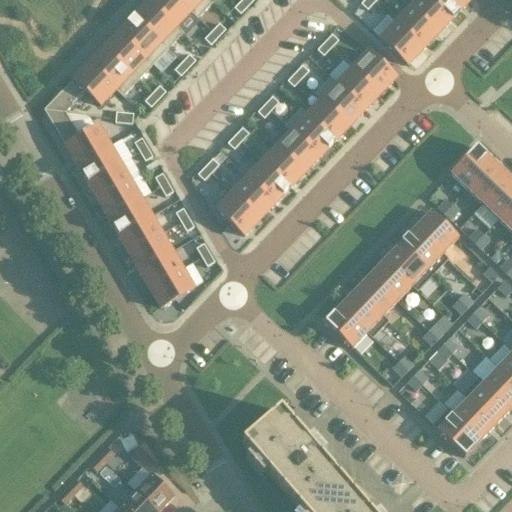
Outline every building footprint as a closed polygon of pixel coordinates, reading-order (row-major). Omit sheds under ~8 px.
[(175,0),(151,0),(148,3),(176,30),(176,29),(190,15),(190,14),(175,0)] [(206,0),(175,0),(190,14),(190,15),(197,22),(212,5),(206,0)] [(248,9),(255,2),(253,0),(244,0),(241,3),(248,9)] [(367,13),(374,5),(369,0),(366,0),(360,7),(367,13)] [(451,22),(427,0),(419,0),(409,11),(437,37),(451,22)] [(427,0),(451,22),(467,6),(460,0),(427,0)] [(148,3),(133,19),(168,52),(183,36),(176,29),(176,30),(148,3)] [(234,11),(240,17),(248,9),(241,3),(234,11)] [(409,11),(395,25),(423,52),(437,37),(409,11)] [(133,19),(118,35),(153,68),(168,52),(133,19)] [(395,25),(380,42),(407,68),(423,52),(395,25)] [(219,26),(211,34),(218,40),(225,33),(219,26)] [(211,34),(204,42),(210,48),(218,40),(211,34)] [(118,35),(103,50),(138,83),(153,68),(118,35)] [(330,51),(338,44),(332,37),(324,45),(330,51)] [(324,45),(317,53),(323,59),(330,51),(324,45)] [(103,50),(88,66),(116,92),(115,93),(122,100),(138,83),(103,50)] [(351,71),(379,98),(394,81),(367,55),(351,71)] [(188,72),(195,64),(189,58),(182,66),(188,72)] [(88,66),(43,112),(65,115),(85,94),(100,109),(115,93),(116,92),(88,66)] [(174,73),(181,79),(188,72),(182,66),(174,73)] [(301,82),(308,74),(302,68),(294,76),(301,82)] [(336,87),(364,113),(379,98),(351,71),(337,86),(336,87)] [(287,84),(293,90),(301,82),(294,76),(287,84)] [(321,103),(321,102),(349,129),(364,113),(336,87),(337,86),(330,80),(314,97),(321,103)] [(158,103),(165,95),(159,89),(152,97),(158,103)] [(144,104),(151,111),(158,103),(152,97),(144,104)] [(272,99),(264,107),(271,114),(278,106),(272,99)] [(334,144),(349,129),(321,102),(321,103),(307,117),(306,118),(334,144)] [(263,121),(271,114),(264,107),(257,115),(263,121)] [(334,144),(306,118),(307,117),(300,111),(284,128),(291,134),(319,160),(334,144)] [(65,115),(43,112),(76,168),(109,149),(98,130),(80,140),(65,115)] [(123,127),(124,116),(116,115),(115,126),(123,127)] [(124,127),(133,128),(134,118),(125,117),(124,127)] [(241,145),(248,137),(242,131),(234,138),(241,145)] [(276,149),(304,176),(319,160),(291,134),(276,149)] [(233,152),(241,145),(234,138),(227,146),(233,152)] [(134,146),(139,155),(147,150),(141,141),(134,146)] [(109,149),(76,168),(86,186),(119,167),(109,149)] [(276,149),(261,165),(289,191),(304,176),(276,149)] [(476,149),(450,177),(466,192),(493,165),(476,149)] [(144,164),(152,160),(147,150),(139,155),(144,164)] [(212,162),(204,170),(211,176),(218,168),(212,162)] [(261,165),(247,180),(274,207),(289,191),(261,165)] [(493,165),(466,192),(482,207),(508,180),(493,165)] [(119,167),(86,186),(97,204),(130,184),(119,167)] [(203,184),(211,176),(204,170),(197,177),(203,184)] [(154,181),(160,190),(167,186),(162,176),(154,181)] [(247,180),(232,196),(259,222),(274,207),(247,180)] [(511,183),(508,180),(482,207),(497,222),(511,207),(511,183)] [(130,184),(97,204),(107,221),(140,202),(130,184)] [(160,190),(165,200),(173,195),(167,186),(160,190)] [(244,239),(259,222),(232,196),(216,212),(244,239)] [(140,202),(107,221),(117,239),(150,219),(140,202)] [(446,202),(437,211),(443,217),(452,208),(446,202)] [(511,207),(497,222),(511,236),(511,207)] [(452,208),(443,217),(449,223),(458,214),(452,208)] [(175,216),(180,225),(188,221),(183,212),(175,216)] [(430,215),(414,231),(442,258),(443,257),(458,241),(430,215)] [(150,219),(117,239),(128,256),(161,237),(150,219)] [(180,225),(186,235),(194,230),(188,221),(180,225)] [(414,231),(400,246),(432,278),(448,262),(443,257),(442,258),(414,231)] [(477,232),(468,241),(474,247),(483,238),(477,232)] [(161,237),(128,256),(138,274),(171,255),(161,237)] [(483,238),(474,247),(480,253),(489,244),(483,238)] [(385,262),(384,262),(412,289),(411,290),(416,295),(432,278),(400,246),(399,247),(385,262)] [(201,260),(209,256),(203,247),(196,251),(201,260)] [(171,255),(138,274),(148,291),(181,272),(171,255)] [(201,260),(206,270),(214,265),(209,256),(201,260)] [(384,262),(369,278),(397,304),(411,290),(412,289),(384,262)] [(511,265),(508,262),(499,271),(505,277),(511,269),(511,265)] [(488,270),(482,277),(492,286),(498,279),(488,270)] [(181,272),(148,291),(160,311),(193,291),(181,272)] [(369,278),(355,293),(382,320),(383,319),(397,304),(369,278)] [(511,292),(503,284),(497,291),(506,299),(511,293),(511,292)] [(355,293),(340,309),(367,336),(366,336),(372,341),(388,324),(383,319),(382,320),(355,293)] [(464,297),(458,303),(467,312),(473,305),(464,297)] [(467,312),(458,303),(452,309),(461,318),(467,312)] [(340,309),(324,325),(351,352),(366,336),(367,336),(340,309)] [(478,310),(472,317),(481,325),(487,319),(478,310)] [(472,317),(466,323),(475,332),(481,325),(472,317)] [(434,328),(428,334),(437,343),(443,337),(434,328)] [(428,334),(422,340),(431,349),(437,343),(428,334)] [(442,348),(451,356),(457,350),(448,341),(442,348)] [(445,362),(451,356),(442,348),(436,354),(445,362)] [(511,354),(497,370),(511,384),(511,354)] [(404,359),(398,365),(407,374),(413,368),(404,359)] [(407,374),(398,365),(392,371),(401,380),(407,374)] [(483,385),(482,386),(510,412),(511,410),(511,384),(497,370),(483,385)] [(412,379),(421,388),(427,381),(418,373),(412,379)] [(421,388),(412,379),(406,385),(416,394),(421,388)] [(478,380),(461,397),(466,402),(467,401),(495,428),(510,412),(482,386),(483,385),(478,380)] [(453,416),(452,417),(480,444),(495,428),(467,401),(466,402),(453,416)] [(448,411),(431,429),(464,460),(480,444),(452,417),(453,416),(448,411)] [(320,511),(346,490),(320,460),(325,455),(311,439),(306,444),(279,412),(241,446),(298,511),(320,511)] [(138,449),(129,459),(147,476),(157,466),(138,449)] [(107,450),(98,460),(105,467),(114,457),(107,450)] [(105,467),(98,460),(89,468),(97,475),(105,467)] [(152,478),(135,496),(151,511),(162,511),(174,500),(152,478)] [(66,491),(74,499),(82,490),(74,482),(66,491)] [(365,511),(346,490),(320,511),(365,511)] [(74,499),(66,491),(57,500),(65,508),(74,499)] [(151,511),(135,496),(119,511),(151,511)]
